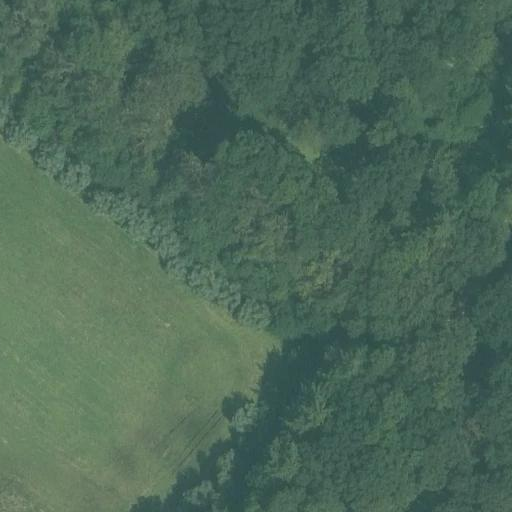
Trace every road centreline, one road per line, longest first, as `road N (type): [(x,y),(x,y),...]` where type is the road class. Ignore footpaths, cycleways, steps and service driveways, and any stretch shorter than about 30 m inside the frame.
road 1 (track): [(511,220),(321,511)]
road 2 (track): [(511,476),(465,404),(443,328)]
